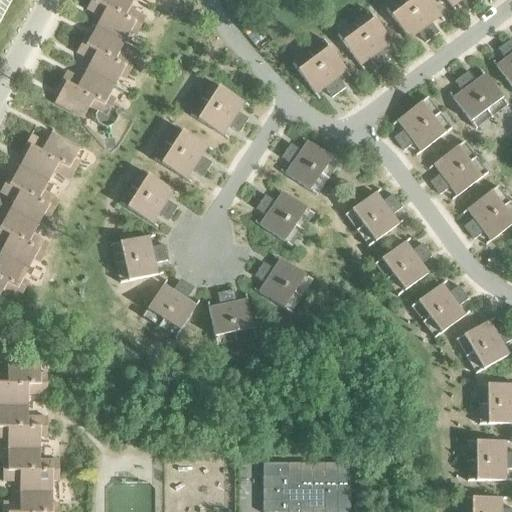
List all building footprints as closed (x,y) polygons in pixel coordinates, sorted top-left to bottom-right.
[(0,0),(0,19),(10,0),(0,0)] [(100,18),(95,27),(123,42),(129,32),(135,36),(140,27),(90,0),(85,10),(100,18)] [(90,0),(140,27),(145,18),(128,9),(132,0),(90,0)] [(426,0),(411,0),(406,4),(431,38),(438,34),(430,23),(439,16),(426,0)] [(474,6),(469,0),(444,0),(451,8),(460,1),(468,11),(474,6)] [(431,38),(406,4),(390,16),(408,40),(417,33),(425,43),(431,38)] [(373,19),(357,31),(382,65),(389,60),(381,50),(391,43),(373,19)] [(85,34),(80,44),(130,71),(135,62),(118,53),(123,42),(95,27),(90,37),(85,34)] [(382,65),(357,31),(341,42),(359,66),(368,60),(376,70),(382,65)] [(511,42),(510,40),(503,45),(511,56),(511,42)] [(90,62),(85,71),(113,86),(119,76),(125,80),(130,71),(80,44),(75,53),(90,62)] [(511,56),(503,45),(497,50),(504,60),(495,67),(511,89),(511,56)] [(328,47),(312,59),(337,93),(344,89),(336,78),(345,71),(328,47)] [(337,93),(312,59),(296,71),(314,95),(323,88),(331,98),(337,93)] [(65,72),(60,82),(109,109),(114,100),(108,97),(113,86),(85,71),(79,80),(65,72)] [(467,72),(460,77),(485,111),(501,99),(483,75),(474,82),(467,72)] [(485,111),(460,77),(453,82),(461,92),(452,99),(469,123),(485,111)] [(109,109),(60,82),(55,91),(59,94),(53,104),(82,119),(88,108),(105,118),(109,109)] [(217,87),(207,104),(243,127),(247,120),(236,113),(243,103),(217,87)] [(393,138),(398,145),(431,119),(419,103),(396,121),(403,130),(393,138)] [(243,127),(207,104),(196,120),(221,136),(227,126),(238,134),(243,127)] [(431,119),(398,145),(403,151),(413,144),(420,153),(443,135),(431,119)] [(181,131),(170,148),(206,171),(211,164),(200,157),(206,147),(181,131)] [(29,136),(24,146),(74,172),(79,164),(72,160),(78,149),(50,134),(44,144),(29,136)] [(289,144),(285,151),(320,175),(331,159),(307,142),(300,152),(289,144)] [(23,157),(18,167),(47,182),(52,172),(69,181),(74,172),(24,146),(19,155),(23,157)] [(206,171),(170,148),(159,164),(185,181),(191,171),(201,177),(206,171)] [(429,182),(434,189),(468,163),(456,148),(432,165),(439,175),(429,182)] [(320,175),(285,151),(280,158),(291,165),(284,175),(309,191),(320,175)] [(468,163),(434,189),(439,196),(449,188),(456,197),(480,179),(468,163)] [(9,174),(4,183),(53,210),(58,202),(41,192),(47,182),(18,167),(13,176),(9,174)] [(147,175),(136,192),(172,215),(176,208),(165,201),(172,191),(147,175)] [(0,193),(13,201),(8,210),(37,226),(42,216),(49,219),(53,210),(4,183),(0,190),(0,193)] [(172,215),(136,192),(125,209),(151,225),(157,215),(167,222),(172,215)] [(463,227),(467,234),(501,208),(489,192),(466,210),(473,220),(463,227)] [(264,196),(259,202),(294,227),(305,210),(281,193),(274,203),(264,196)] [(350,211),(362,227),(396,202),(391,195),(381,203),(374,194),(350,211)] [(294,227),(259,202),(255,209),(265,216),(259,226),(283,243),(294,227)] [(396,202),(362,227),(374,243),(397,225),(391,216),(401,208),(396,202)] [(511,222),(501,208),(467,234),(473,240),(483,232),(490,241),(511,224),(511,222)] [(0,218),(0,230),(43,254),(48,245),(31,236),(37,226),(8,210),(3,220),(0,218)] [(0,242),(3,245),(0,250),(0,255),(27,269),(32,259),(39,263),(43,254),(0,230),(0,242)] [(118,243),(123,263),(164,253),(162,245),(150,248),(147,237),(118,243)] [(379,260),(391,276),(425,251),(421,244),(410,252),(403,243),(379,260)] [(425,251),(391,276),(403,292),(427,274),(420,265),(430,258),(425,251)] [(164,253),(123,263),(127,282),(156,275),(153,264),(166,262),(164,253)] [(0,279),(23,292),(27,283),(21,279),(27,269),(0,255),(0,279)] [(262,263),(257,270),(293,293),(304,276),(279,260),(273,270),(262,263)] [(293,293),(257,270),(253,277),(264,284),(257,294),(282,310),(293,293)] [(23,292),(0,279),(0,293),(1,292),(18,301),(23,292)] [(145,310),(162,321),(185,285),(178,281),(171,292),(161,285),(145,310)] [(185,285),(162,321),(179,332),(195,307),(185,301),(192,290),(185,285)] [(416,303),(428,319),(462,293),(457,287),(447,294),(440,285),(416,303)] [(232,291),(224,292),(233,334),(252,330),(246,301),(235,303),(232,291)] [(233,334),(224,292),(216,294),(219,306),(207,309),(213,338),(233,334)] [(462,293),(428,319),(440,334),(464,317),(457,308),(467,300),(462,293)] [(462,336),(472,354),(509,333),(504,325),(493,331),(487,322),(462,336)] [(511,338),(509,333),(472,354),(482,371),(507,356),(501,346),(511,339),(511,338)] [(0,373),(0,384),(46,385),(46,375),(39,375),(39,362),(6,362),(6,374),(0,373)] [(0,406),(27,406),(27,395),(46,395),(46,385),(0,384),(0,406)] [(511,385),(485,385),(486,405),(511,404),(511,385)] [(511,404),(486,405),(486,425),(511,424),(511,404)] [(0,427),(46,428),(46,418),(27,418),(27,406),(0,406),(0,427)] [(0,438),(6,439),(6,450),(39,449),(39,438),(46,438),(46,428),(0,427),(0,438)] [(474,442),(474,462),(511,461),(511,453),(504,453),(504,442),(474,442)] [(1,460),(1,471),(58,471),(58,461),(39,461),(39,449),(6,450),(6,460),(1,460)] [(511,461),(474,462),(475,482),(504,482),(504,470),(511,469),(511,461)] [(348,511),(348,464),(261,464),(261,511),(348,511)] [(18,482),(18,493),(51,493),(51,481),(58,481),(58,471),(1,471),(1,482),(18,482)] [(1,504),(1,511),(57,511),(58,504),(51,504),(51,493),(18,493),(18,504),(1,504)] [(470,499),(470,511),(511,511),(511,509),(500,510),(500,498),(470,499)]
